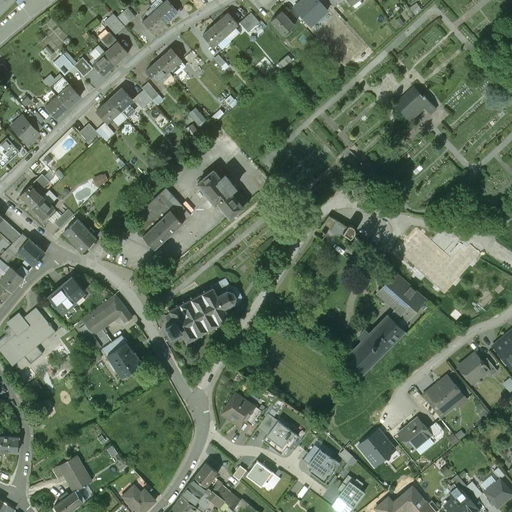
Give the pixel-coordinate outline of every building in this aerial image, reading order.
[(0,0),(0,12),(12,0),(0,0)] [(166,0),(155,11),(165,23),(177,13),(166,0)] [(319,18),(302,0),(301,0),(293,7),(311,26),(319,18)] [(327,10),(318,0),(302,0),(319,18),(327,10)] [(134,16),(127,9),(117,18),(123,25),(134,16)] [(155,11),(142,23),(152,35),(165,23),(155,11)] [(250,11),(237,20),(245,31),(258,21),(250,11)] [(280,11),(268,21),(281,35),(292,25),(280,11)] [(237,23),(226,12),(214,22),(225,34),(237,23)] [(117,18),(113,13),(103,21),(114,33),(123,25),(117,18)] [(225,34),(214,22),(202,35),(212,46),(225,34)] [(127,53),(108,31),(100,39),(108,48),(104,52),(115,63),(127,53)] [(170,48),(157,60),(168,72),(180,60),(170,48)] [(104,52),(92,63),(102,74),(115,63),(104,52)] [(75,64),(64,53),(54,62),(66,74),(76,65),(75,64)] [(93,67),(83,56),(75,64),(76,65),(85,74),(93,67)] [(168,72),(157,60),(145,71),(156,82),(168,72)] [(63,77),(52,88),(59,95),(69,106),(81,95),(63,77)] [(155,93),(146,82),(140,87),(142,90),(149,98),(155,93)] [(133,98),(123,88),(111,99),(121,110),(133,99),(133,98)] [(417,89),(397,107),(410,121),(424,108),(430,115),(436,109),(417,89)] [(149,98),(142,90),(133,98),(133,99),(140,106),(149,98)] [(59,95),(46,107),(57,118),(69,106),(59,95)] [(29,97),(23,103),(26,106),(32,100),(29,97)] [(121,110),(111,99),(99,110),(109,121),(121,110)] [(193,106),(186,112),(199,126),(206,119),(193,106)] [(44,122),(37,113),(33,117),(41,125),(44,122)] [(33,117),(31,114),(26,119),(38,132),(43,127),(41,125),(33,117)] [(162,115),(159,118),(161,121),(158,123),(161,126),(167,121),(162,115)] [(23,116),(12,126),(29,143),(34,139),(33,138),(39,132),(38,132),(26,119),(23,116)] [(116,133),(105,122),(96,130),(108,142),(116,133)] [(96,130),(90,123),(81,132),(90,142),(99,134),(96,130)] [(8,139),(0,145),(0,165),(2,168),(20,152),(8,139)] [(250,200),(215,167),(196,185),(229,217),(250,200)] [(94,184),(107,180),(104,172),(91,176),(94,184)] [(42,175),(21,198),(31,209),(42,198),(39,195),(50,183),(42,175)] [(166,187),(133,218),(146,232),(142,235),(154,249),(191,215),(166,187)] [(54,210),(42,198),(31,209),(43,222),(54,210)] [(21,235),(3,218),(0,220),(0,232),(12,243),(21,235)] [(125,219),(117,226),(124,234),(132,227),(125,219)] [(95,241),(77,221),(64,234),(82,253),(95,241)] [(34,266),(45,253),(29,239),(17,252),(34,266)] [(11,258),(3,252),(0,254),(0,258),(7,264),(11,258)] [(28,272),(21,266),(17,271),(24,277),(28,272)] [(16,287),(24,278),(24,277),(17,271),(12,267),(0,281),(0,282),(11,292),(16,287)] [(428,298),(398,271),(378,292),(395,309),(393,311),(389,316),(398,324),(405,317),(408,319),(428,298)] [(72,276),(62,286),(76,302),(79,304),(85,299),(81,294),(85,291),(72,276)] [(229,283),(226,277),(210,285),(209,288),(206,290),(205,287),(203,288),(204,291),(200,293),(199,291),(197,292),(199,294),(194,297),(192,295),(191,296),(192,298),(186,301),(185,299),(183,299),(184,302),(179,304),(178,302),(176,303),(178,305),(171,308),(169,308),(169,309),(172,310),(173,313),(167,316),(171,323),(167,325),(172,337),(176,334),(181,342),(186,339),(187,341),(186,344),(188,344),(189,341),(194,339),(195,340),(197,340),(196,338),(201,335),(202,337),(203,336),(203,334),(208,331),(209,333),(211,332),(210,330),(215,327),(216,329),(218,328),(217,326),(221,323),(222,325),(224,324),(223,322),(226,320),(228,322),(229,320),(227,319),(228,316),(235,315),(240,312),(237,307),(240,295),(235,286),(229,283)] [(11,292),(0,282),(0,295),(5,300),(11,292)] [(48,297),(62,314),(76,302),(62,286),(62,285),(48,297)] [(118,299),(84,323),(89,329),(93,334),(103,327),(120,315),(125,322),(132,317),(118,299)] [(49,323),(36,308),(23,318),(20,313),(7,323),(10,326),(4,331),(7,334),(0,339),(0,349),(13,366),(14,365),(13,364),(23,355),(31,363),(43,353),(36,345),(47,336),(49,338),(56,332),(51,325),(51,324),(50,322),(49,323)] [(405,331),(398,324),(389,316),(388,314),(381,321),(369,332),(387,350),(404,332),(405,331)] [(111,339),(103,327),(93,334),(101,346),(111,339)] [(387,350),(369,332),(365,328),(357,337),(361,341),(343,359),(361,377),(361,376),(387,350)] [(93,334),(89,329),(83,333),(85,337),(82,339),(91,353),(101,346),(93,334)] [(511,368),(511,329),(492,346),(511,369),(511,368)] [(134,353),(126,342),(114,350),(107,354),(111,361),(109,362),(113,367),(114,369),(116,368),(122,376),(141,364),(140,362),(141,361),(135,352),(134,353)] [(110,344),(103,348),(107,354),(114,350),(110,344)] [(480,358),(476,353),(469,358),(470,360),(459,368),(469,380),(472,381),(480,375),(484,374),(489,370),(483,362),(481,363),(478,361),(479,360),(480,358)] [(499,371),(488,358),(483,361),(494,375),(499,371)] [(465,398),(447,376),(427,393),(445,414),(465,398)] [(35,377),(26,383),(34,395),(42,390),(35,377)] [(511,380),(509,377),(502,382),(508,391),(511,388),(511,380)] [(236,393),(221,413),(238,426),(243,419),(245,420),(255,407),(236,393)] [(265,431),(272,416),(264,413),(258,428),(265,431)] [(399,434),(413,451),(431,437),(431,436),(426,430),(417,419),(399,434)] [(298,436),(278,421),(263,441),(281,455),(287,447),(289,448),(298,436)] [(443,431),(436,422),(426,430),(431,436),(431,437),(433,439),(443,431)] [(381,436),(377,431),(364,441),(368,446),(381,436)] [(363,451),(375,466),(396,450),(383,435),(381,436),(368,446),(363,451)] [(19,439),(0,437),(0,452),(18,453),(19,439)] [(320,449),(331,457),(334,452),(318,440),(303,460),(308,464),(320,449)] [(347,461),(351,454),(342,448),(338,455),(347,461)] [(331,457),(320,449),(308,464),(313,468),(309,473),(325,484),(340,464),(331,457)] [(92,481),(76,455),(59,465),(65,475),(75,491),(77,489),(82,487),(84,485),(84,486),(86,485),(86,484),(92,481)] [(274,474),(257,461),(246,475),(261,487),(265,482),(267,483),(274,474)] [(195,476),(207,486),(218,472),(206,462),(195,476)] [(59,465),(52,469),(58,479),(65,475),(59,465)] [(499,468),(494,472),(501,480),(506,476),(499,468)] [(355,480),(348,475),(338,488),(341,491),(338,496),(338,497),(339,497),(349,504),(352,500),(356,503),(364,492),(359,489),(363,484),(357,479),(355,480)] [(207,486),(195,476),(189,484),(202,494),(210,500),(218,508),(224,501),(210,489),(207,486)] [(467,487),(458,476),(453,481),(458,486),(464,492),(468,488),(467,487)] [(153,489),(142,478),(134,485),(144,495),(148,492),(148,493),(153,489)] [(223,484),(218,479),(210,489),(224,501),(237,511),(257,511),(242,499),(241,501),(222,485),(223,484)] [(498,509),(511,497),(511,493),(501,479),(484,492),(498,509)] [(291,491),(299,498),(308,489),(300,482),(291,491)] [(483,495),(472,482),(467,487),(468,488),(477,499),(483,495)] [(202,494),(189,484),(182,495),(203,511),(208,505),(200,498),(202,494)] [(134,485),(122,496),(137,511),(143,511),(156,500),(148,493),(148,492),(144,495),(134,485)] [(478,511),(479,511),(464,492),(458,486),(450,493),(454,498),(445,507),(449,511),(478,511)] [(89,497),(82,487),(77,489),(85,500),(89,497)] [(393,504),(388,498),(375,509),(377,511),(402,511),(406,509),(408,511),(433,511),(428,505),(412,487),(393,504)] [(75,491),(69,495),(67,493),(62,497),(64,499),(55,506),(59,511),(68,511),(85,500),(77,489),(75,491)] [(202,511),(203,511),(182,495),(173,506),(179,511),(202,511)] [(438,511),(440,510),(432,501),(428,505),(433,511),(438,511)]
